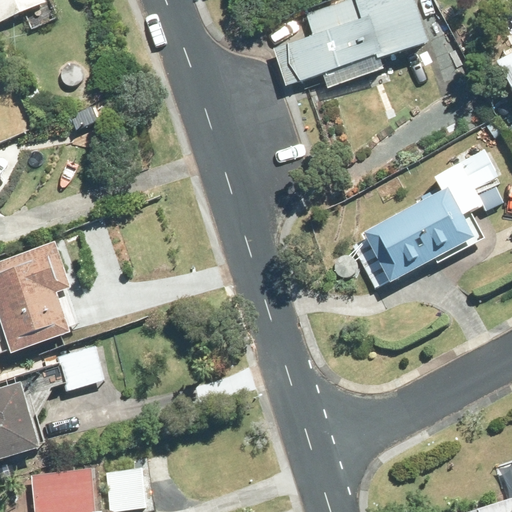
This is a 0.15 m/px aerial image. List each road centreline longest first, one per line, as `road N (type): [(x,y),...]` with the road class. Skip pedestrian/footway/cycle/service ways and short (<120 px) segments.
road 1 (residential): [(166,0),(315,458)]
road 2 (residential): [(511,354),(315,458)]
